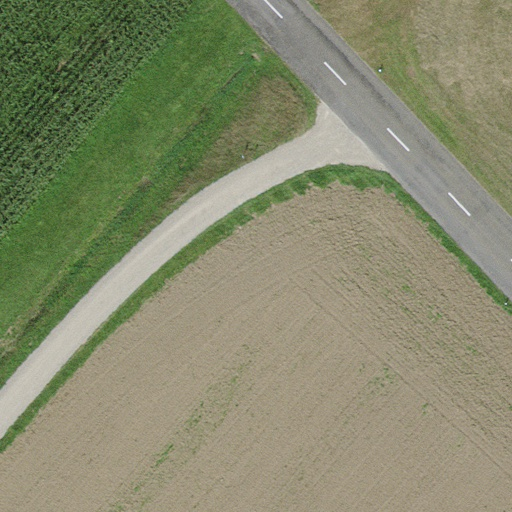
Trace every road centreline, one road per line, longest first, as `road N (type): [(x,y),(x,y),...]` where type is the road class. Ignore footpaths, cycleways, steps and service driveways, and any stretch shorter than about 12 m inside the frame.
road 1 (track): [(405,144),(329,152),(221,201),(78,335),(0,431)]
road 2 (tertiary): [(511,257),(269,0)]
